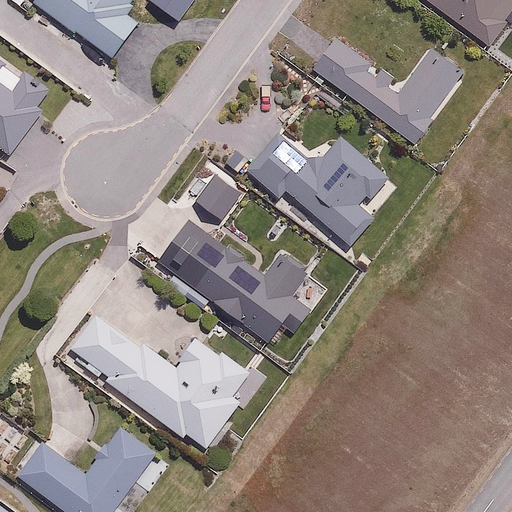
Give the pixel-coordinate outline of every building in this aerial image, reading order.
[(9,0),(28,12),(33,5),(116,60),(141,22),(130,15),(139,0),(9,0)] [(511,0),(428,0),(493,48),(511,21),(511,0)] [(315,65),(416,143),(466,77),(426,46),(396,85),(336,38),(315,65)] [(0,148),(13,158),(46,113),(37,107),(51,88),(27,71),(13,91),(0,81),(0,67),(4,63),(0,60),(0,148)] [(290,190),(352,250),(379,220),(365,207),(389,181),(338,134),(314,161),(280,130),(245,169),(280,201),(290,190)] [(218,177),(199,202),(224,221),(243,196),(218,177)] [(191,220),(159,262),(269,345),(281,329),(295,339),(316,311),(298,296),(312,277),(281,253),(264,276),(191,220)] [(100,309),(70,351),(210,450),(242,405),(233,398),(252,371),(201,335),(180,366),(100,309)] [(19,475),(65,511),(114,511),(159,455),(120,424),(83,471),(45,441),(19,475)]
